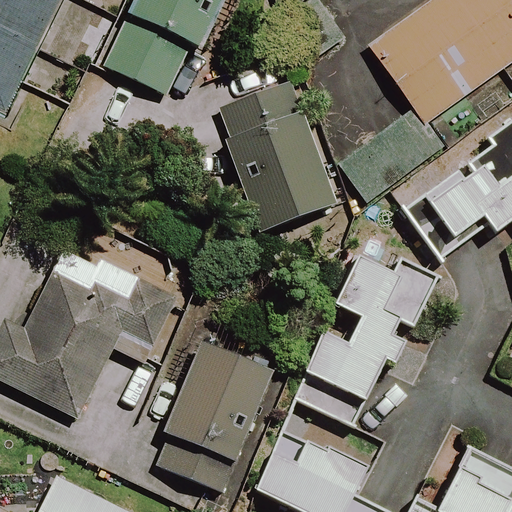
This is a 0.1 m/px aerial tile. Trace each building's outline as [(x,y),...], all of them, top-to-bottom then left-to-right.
[(59,0),(0,0),(0,122),(0,123),(59,0)] [(221,0),(127,0),(94,72),(162,104),(187,50),(196,55),(221,0)] [(511,63),(511,0),(431,0),(360,51),(417,131),(511,63)] [(324,214),(283,88),(213,110),(254,237),(324,214)] [(431,157),(403,118),(332,169),(359,208),(431,157)] [(511,222),(511,226),(511,118),(393,222),(428,263),(474,223),(491,242),(511,222)] [(169,306),(55,248),(13,332),(0,325),(0,391),(71,427),(106,355),(137,371),(169,306)] [(380,366),(392,371),(428,288),(356,256),(331,313),(345,319),(314,390),(304,413),(351,433),(361,410),(380,366)] [(268,384),(191,349),(152,435),(230,470),(268,384)] [(511,511),(511,502),(501,498),(455,478),(439,511),(399,511),(382,504),(392,483),(280,431),(249,497),(281,511),(511,511)] [(111,511),(42,480),(27,511),(111,511)]
